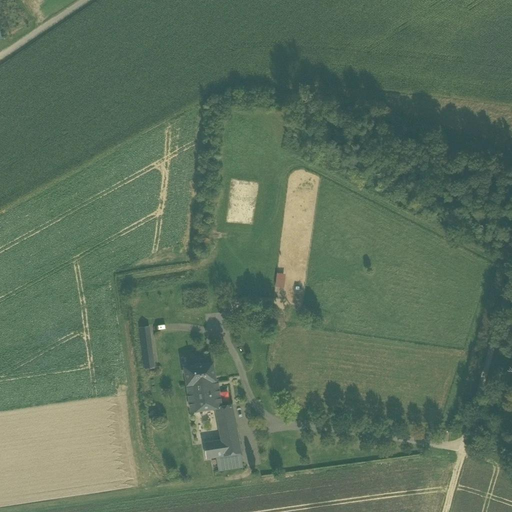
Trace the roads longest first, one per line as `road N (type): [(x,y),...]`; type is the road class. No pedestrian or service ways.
road 1 (unclassified): [(462,447),(511,272)]
road 2 (track): [(4,511),(143,491)]
